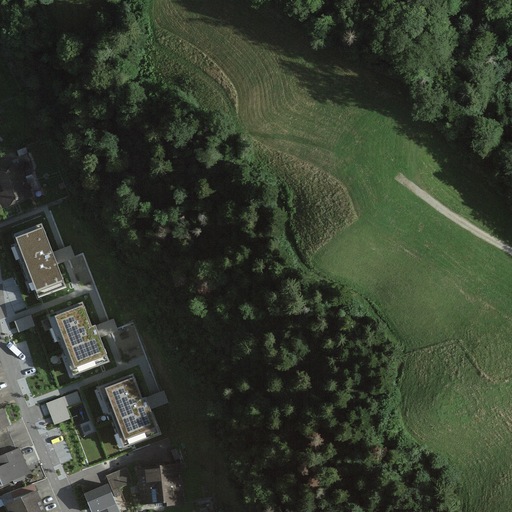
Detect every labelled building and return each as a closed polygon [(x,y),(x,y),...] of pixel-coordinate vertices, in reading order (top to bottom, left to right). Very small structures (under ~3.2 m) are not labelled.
[(32,163),(0,175),(0,192),(6,208),(34,197),(26,177),(36,173),(32,163)] [(69,286),(45,223),(15,234),(39,297),(69,286)] [(83,304),(50,318),(73,375),(107,361),(83,304)] [(20,331),(36,325),(32,314),(16,320),(20,331)] [(133,375),(96,389),(108,421),(110,421),(122,452),(164,436),(148,396),(142,398),(133,375)] [(68,406),(84,400),(80,390),(48,402),(56,423),(73,417),(68,406)] [(0,444),(11,440),(6,427),(9,426),(3,411),(0,412),(0,444)] [(11,440),(0,444),(0,488),(31,476),(20,449),(16,451),(11,440)] [(185,466),(142,468),(144,506),(187,504),(185,466)] [(131,471),(113,478),(117,490),(135,483),(131,471)] [(121,511),(111,486),(91,494),(98,511),(121,511)] [(45,511),(36,492),(3,507),(5,511),(45,511)]
